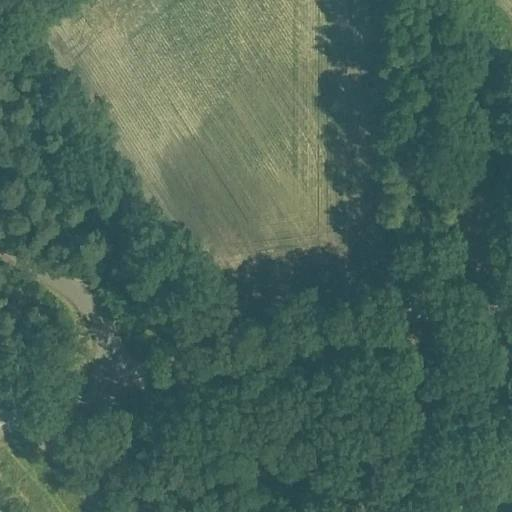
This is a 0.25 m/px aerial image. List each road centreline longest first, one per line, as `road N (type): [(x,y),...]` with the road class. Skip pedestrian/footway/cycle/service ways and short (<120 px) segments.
road 1 (unclassified): [(118,374),(273,329),(386,256)]
road 2 (track): [(386,256),(415,203),(419,0)]
road 3 (unclassified): [(0,254),(57,269),(85,296),(118,374)]
road 4 (unclassified): [(0,419),(118,374)]
